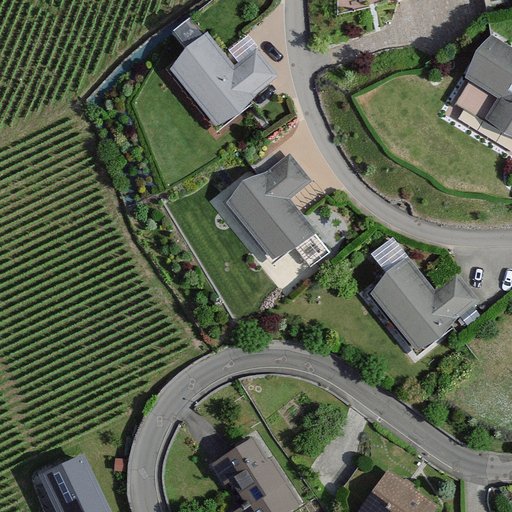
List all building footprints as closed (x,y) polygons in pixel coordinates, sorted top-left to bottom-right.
[(204,35),(163,69),(214,131),(252,100),(248,95),(272,75),(251,48),(229,66),(204,35)] [(476,116),(511,137),(511,53),(482,35),(456,77),(488,96),(476,116)] [(283,151),(220,200),(269,263),(311,231),(284,197),(305,180),(283,151)] [(402,261),(360,295),(412,357),(450,326),(446,321),(470,301),(448,275),(427,292),(402,261)] [(229,511),(284,511),(297,504),(255,439),(208,466),(221,483),(226,480),(242,505),(229,511)] [(36,477),(54,511),(106,511),(77,456),(36,477)] [(383,469),(352,511),(427,511),(433,504),(383,469)]
